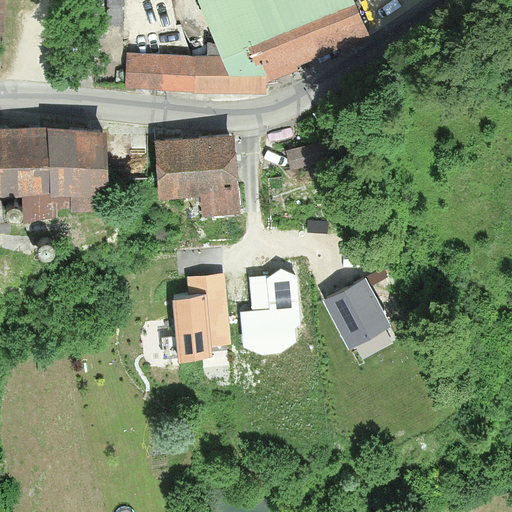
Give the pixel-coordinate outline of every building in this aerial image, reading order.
[(108,0),(107,20),(125,21),(125,0),(108,0)] [(269,78),(361,37),(355,25),(365,20),(357,0),(200,0),(220,56),(128,54),(128,87),(269,91),(269,78)] [(0,125),(0,193),(22,193),(23,220),(56,219),(56,207),(108,206),(106,124),(0,125)] [(156,138),(159,192),(201,190),(202,211),(241,209),(237,134),(156,138)] [(295,276),(281,270),(267,279),(270,309),(240,312),(243,348),(262,357),(278,355),(295,342),(294,330),(300,325),(295,276)] [(231,341),(225,272),(187,275),(189,291),(174,292),(179,354),(212,351),(212,343),(231,341)] [(366,274),(324,296),(350,344),(391,322),(366,274)]
